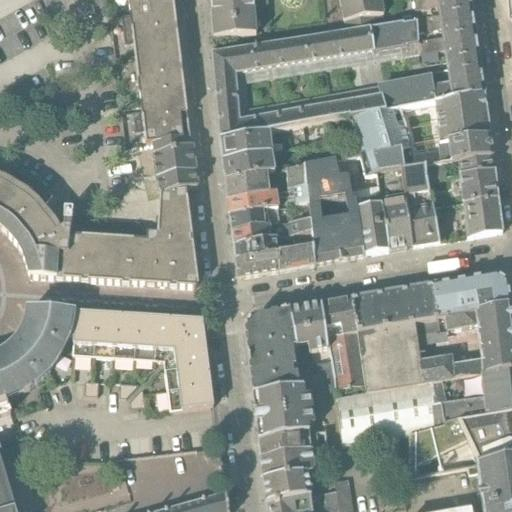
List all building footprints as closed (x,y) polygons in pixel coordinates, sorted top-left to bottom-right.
[(154,158),(191,150),(187,115),(185,99),(178,42),(174,14),(172,0),(127,0),(130,19),(122,20),(125,48),(134,47),(141,104),(143,121),(134,122),(136,136),(144,135),(146,148),(153,147),(154,158)] [(252,0),(207,0),(211,42),(256,38),(252,0)] [(345,25),(382,19),(384,18),(380,0),(340,0),(344,25),(345,25)] [(439,19),(471,14),(469,0),(414,0),(416,13),(438,10),(439,19)] [(393,14),(403,13),(401,1),(391,2),(393,14)] [(441,32),(443,42),(475,37),(471,14),(439,19),(416,23),(417,26),(419,36),(441,32)] [(347,36),(329,39),(284,46),(241,53),(212,58),(220,145),(254,139),(287,133),(304,130),(349,122),(393,114),(399,113),(436,106),(434,88),(432,79),(388,88),(385,88),(374,90),(375,100),(346,105),(301,113),(249,123),(239,125),(234,79),(244,77),(288,71),(332,64),(400,52),(401,61),(422,59),(420,48),(419,45),(419,36),(417,26),(404,28),(404,27),(384,30),(382,19),(345,25),(347,36)] [(479,64),(475,40),(475,37),(443,42),(419,45),(420,48),(422,59),(444,55),(446,69),(479,64)] [(446,69),(449,86),(481,82),(479,64),(446,69)] [(449,86),(434,88),(436,106),(484,97),(481,82),(449,86)] [(484,97),(436,106),(440,146),(448,145),(450,167),(458,166),(492,160),(484,97)] [(402,176),(403,175),(402,152),(409,151),(399,113),(393,114),(349,122),(365,182),(376,180),(402,176)] [(290,154),(287,133),(254,139),(220,145),(223,165),(272,157),(290,154)] [(160,200),(186,193),(198,191),(192,149),(191,150),(154,158),(157,182),(160,200)] [(225,186),(268,178),(276,176),(272,157),(223,165),(225,186)] [(460,178),(494,174),(492,160),(458,166),(460,178)] [(316,269),(365,260),(362,242),(351,243),(348,233),(361,233),(358,212),(356,204),(353,205),(351,195),(348,180),(340,181),(335,163),(304,170),(306,192),(308,208),(310,223),(311,235),(316,269)] [(2,172),(10,176),(12,170),(4,167),(2,172)] [(402,176),(414,251),(439,247),(431,208),(416,211),(414,199),(433,196),(431,182),(446,181),(445,168),(403,175),(402,176)] [(288,195),(294,194),(306,192),(304,170),(286,174),(288,195)] [(463,207),(465,207),(498,203),(494,174),(460,178),(463,207)] [(387,256),(414,251),(402,176),(376,180),(377,190),(379,208),(387,256)] [(227,204),(270,197),(268,178),(225,186),(227,204)] [(0,232),(2,233),(3,234),(7,238),(19,252),(22,256),(22,258),(30,282),(58,284),(94,286),(117,288),(155,290),(198,293),(192,240),(186,193),(160,200),(158,237),(120,235),(120,243),(97,242),(97,233),(65,232),(61,234),(56,227),(39,205),(29,197),(26,201),(3,188),(0,186),(0,232)] [(356,204),(358,212),(361,233),(348,233),(351,243),(362,242),(365,260),(376,258),(387,256),(379,208),(377,190),(351,195),(353,205),(356,204)] [(229,219),(277,213),(279,211),(278,201),(293,199),(295,210),(308,208),(306,192),(294,194),(288,195),(277,196),(270,197),(227,204),(229,219)] [(469,243),(485,240),(502,236),(498,203),(465,207),(469,243)] [(231,233),(278,227),(277,213),(229,219),(231,233)] [(294,239),(311,235),(310,223),(298,225),(278,227),(231,233),(233,248),(277,242),(294,239)] [(279,276),(316,269),(311,235),(294,239),(295,250),(295,255),(279,257),(276,257),(279,276)] [(276,257),(279,257),(295,255),(295,250),(278,251),(277,242),(233,248),(235,263),(276,257)] [(279,276),(276,257),(235,263),(238,283),(279,276)] [(444,321),(511,308),(508,286),(497,278),(431,290),(437,323),(444,321)] [(404,295),(411,328),(437,323),(431,290),(404,295)] [(378,299),(385,334),(411,328),(404,295),(378,299)] [(358,340),(385,334),(378,299),(352,304),(358,340)] [(327,345),(358,340),(352,304),(321,309),(327,345)] [(477,337),(511,332),(511,310),(511,308),(444,321),(447,338),(477,332),(477,337)] [(253,397),(299,391),(293,352),(308,349),(310,357),(329,353),(327,345),(321,309),(253,320),(245,331),(253,397)] [(82,362),(106,363),(131,365),(155,366),(163,367),(164,375),(167,395),(170,416),(213,411),(211,389),(208,370),(202,325),(158,322),(134,321),(109,319),(84,318),(53,316),(28,314),(27,324),(24,332),(21,338),(20,338),(19,338),(17,339),(15,340),(14,341),(13,343),(13,345),(13,347),(13,348),(8,353),(1,358),(0,357),(0,420),(11,417),(7,405),(29,394),(50,375),(56,367),(68,342),(73,343),(72,361),(82,362)] [(511,352),(480,356),(481,365),(453,369),(452,360),(421,365),(418,350),(449,345),(447,338),(444,321),(437,323),(411,328),(385,334),(358,340),(327,345),(329,353),(331,365),(317,367),(318,373),(326,372),(330,393),(336,392),(337,404),(511,374),(511,352)] [(480,356),(511,352),(511,332),(477,337),(480,356)] [(470,424),(511,417),(511,374),(337,404),(342,451),(395,444),(424,435),(470,424)] [(123,402),(129,388),(120,388),(119,402),(123,402)] [(138,389),(129,388),(123,402),(126,402),(138,389)] [(258,443),(310,437),(309,429),(315,428),(312,398),(306,399),(304,390),(253,397),(258,443)] [(130,410),(144,402),(142,393),(130,406),(130,410)] [(145,411),(144,402),(130,410),(131,413),(145,411)] [(511,463),(511,417),(470,424),(424,435),(395,444),(397,461),(401,484),(475,469),(511,463)] [(260,460),(312,454),(327,452),(325,436),(310,437),(258,443),(260,460)] [(312,454),(260,460),(263,483),(308,477),(315,476),(312,454)] [(0,511),(16,511),(0,459),(0,511)] [(511,511),(511,463),(475,469),(481,511),(479,511),(511,511)] [(266,506),(311,499),(312,499),(308,477),(263,483),(266,506)] [(339,511),(353,511),(348,483),(335,486),(336,495),(339,511)] [(325,511),(339,511),(336,495),(324,497),(325,511)] [(228,511),(226,498),(192,508),(176,511),(228,511)] [(267,511),(312,511),(311,499),(266,506),(267,511)]
